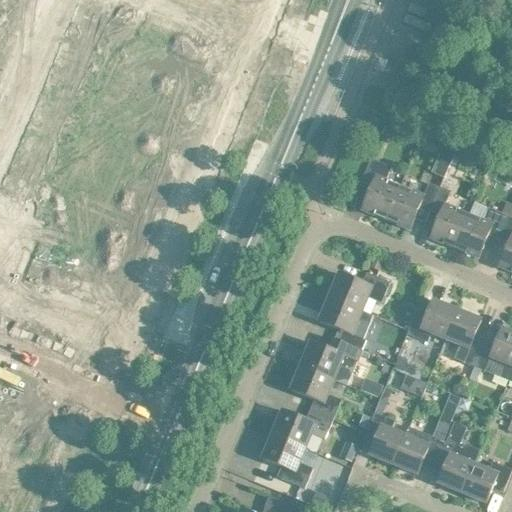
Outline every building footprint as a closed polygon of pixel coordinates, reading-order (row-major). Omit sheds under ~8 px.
[(0,0),(0,15),(11,21),(19,1),(20,1),(17,0),(0,0)] [(99,0),(94,12),(102,15),(107,4),(99,0)] [(107,4),(102,15),(109,18),(114,7),(107,4)] [(114,7),(109,18),(117,22),(121,10),(114,7)] [(83,8),(72,35),(111,52),(123,24),(117,22),(109,18),(102,15),(94,12),(83,8)] [(121,10),(117,22),(123,24),(124,24),(129,13),(121,10)] [(129,13),(124,24),(131,27),(136,16),(129,13)] [(0,39),(3,40),(11,21),(0,15),(0,39)] [(136,16),(131,27),(139,31),(144,19),(136,16)] [(152,22),(147,34),(155,37),(160,26),(152,22)] [(160,26),(155,37),(162,40),(167,29),(160,26)] [(167,29),(162,40),(170,43),(174,32),(167,29)] [(174,32),(170,43),(177,46),(182,35),(174,32)] [(72,35),(61,62),(100,78),(111,52),(72,35)] [(182,35),(177,46),(178,47),(184,49),(184,50),(189,38),(182,35)] [(189,38),(184,50),(192,53),(197,41),(189,38)] [(197,41),(192,53),(199,56),(204,44),(197,41)] [(204,44),(199,56),(207,59),(212,47),(204,44)] [(119,50),(113,47),(111,54),(116,56),(119,50)] [(178,47),(167,75),(206,91),(218,63),(207,59),(199,56),(192,53),(184,50),(184,49),(178,47)] [(61,62),(50,88),(89,105),(100,78),(61,62)] [(160,74),(166,77),(168,70),(163,68),(160,74)] [(167,75),(156,101),(195,118),(206,91),(167,75)] [(50,88),(39,115),(78,131),(89,105),(50,88)] [(156,101),(145,128),(184,144),(195,118),(156,101)] [(39,115),(28,142),(67,158),(78,131),(39,115)] [(145,128),(134,154),(173,171),(184,144),(145,128)] [(28,142),(17,168),(56,185),(67,158),(28,142)] [(442,147),(431,173),(443,178),(454,153),(442,147)] [(134,154),(123,181),(162,197),(173,171),(134,154)] [(385,221),(399,188),(385,182),(390,168),(370,160),(361,183),(371,187),(361,211),(385,221)] [(17,168),(5,196),(45,212),(56,185),(17,168)] [(123,181),(112,208),(151,224),(162,197),(123,181)] [(429,212),(439,189),(428,184),(423,198),(399,188),(385,221),(409,231),(419,207),(429,212)] [(439,189),(429,212),(440,216),(430,239),(454,249),(468,216),(444,206),(450,193),(439,189)] [(112,208),(100,235),(140,252),(151,224),(112,208)] [(498,240),(508,217),(488,209),(482,222),(468,216),(454,249),(478,259),(488,236),(498,240)] [(511,218),(508,217),(498,240),(508,244),(499,268),(511,273),(511,218)] [(328,299),(362,312),(368,298),(381,304),(389,283),(366,274),(362,284),(338,274),(328,299)] [(362,312),(328,299),(318,323),(342,332),(338,342),(361,352),(365,341),(352,336),(362,312)] [(430,334),(444,340),(456,311),(432,301),(426,316),(416,312),(401,349),(410,352),(415,338),(426,343),(430,334)] [(473,368),(483,344),(473,340),(480,321),(456,311),(444,340),(459,346),(453,359),(473,368)] [(483,344),(473,368),(469,379),(477,382),(481,371),(508,382),(511,372),(511,334),(501,330),(494,349),(483,344)] [(300,367),(333,381),(339,366),(352,372),(361,352),(338,342),(333,353),(310,343),(300,367)] [(403,372),(407,360),(398,356),(393,368),(403,372)] [(333,381),(300,367),(290,391),(313,401),(309,411),(332,421),(340,401),(327,395),(333,381)] [(0,381),(0,391),(5,394),(8,385),(0,381)] [(39,384),(30,405),(66,419),(75,398),(39,384)] [(450,406),(456,409),(460,399),(449,395),(447,399),(450,406)] [(462,398),(459,407),(467,410),(470,401),(462,398)] [(30,405),(22,425),(58,439),(66,419),(30,405)] [(272,436),(305,449),(311,435),(324,440),(332,421),(309,411),(305,421),(282,412),(272,436)] [(393,466),(404,437),(390,431),(394,422),(374,414),(371,419),(367,430),(364,437),(375,441),(369,456),(393,466)] [(367,430),(371,419),(363,415),(358,426),(367,430)] [(438,484),(461,494),(473,465),(479,452),(468,448),(462,450),(458,449),(467,428),(455,423),(447,444),(443,442),(433,465),(444,470),(438,484)] [(443,442),(449,427),(443,424),(436,427),(432,438),(443,442)] [(22,425),(14,444),(53,461),(54,460),(50,458),(58,439),(22,425)] [(408,428),(404,437),(393,466),(417,476),(423,461),(433,465),(443,442),(408,428)] [(299,464),(305,449),(272,436),(262,460),(285,469),(281,480),(304,489),(312,469),(299,464)] [(351,463),(357,448),(345,442),(338,458),(351,463)] [(17,447),(9,466),(45,481),(53,461),(14,444),(13,446),(17,447)] [(473,465),(461,494),(485,504),(492,489),(502,494),(511,471),(491,463),(488,471),(473,465)] [(9,466),(1,486),(37,501),(45,481),(9,466)] [(1,486),(0,488),(0,510),(4,511),(32,511),(37,501),(1,486)] [(311,504),(328,511),(334,498),(316,491),(311,504)] [(294,511),(296,508),(268,496),(263,510),(264,510),(262,511),(242,511),(240,511),(294,511)]
